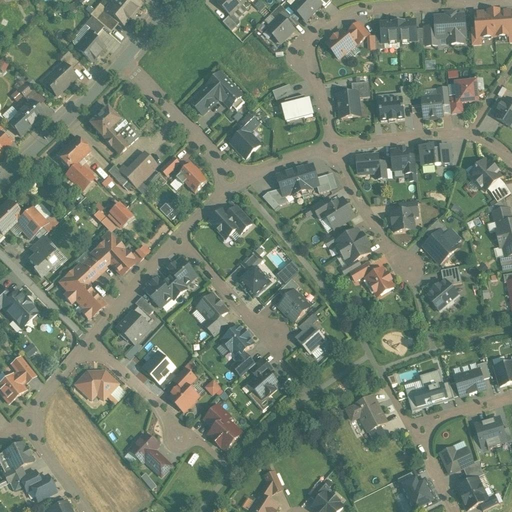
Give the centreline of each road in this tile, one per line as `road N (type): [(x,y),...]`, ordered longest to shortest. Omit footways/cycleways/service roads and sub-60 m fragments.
road 1 (residential): [(337,148),(312,68),(311,43),(327,23),(364,9),(511,1)]
road 2 (residential): [(337,148),(473,135),(511,165)]
road 3 (residential): [(0,183),(123,61)]
road 4 (residential): [(123,61),(235,178)]
road 5 (residential): [(329,295),(235,178)]
road 6 (residential): [(178,240),(281,343)]
road 7 (residential): [(411,267),(389,248),(337,148)]
road 8 (residential): [(178,240),(89,345)]
road 9 (residential): [(89,345),(171,419),(179,439)]
